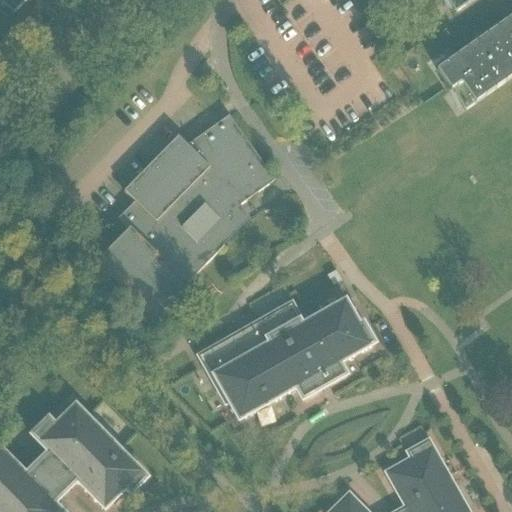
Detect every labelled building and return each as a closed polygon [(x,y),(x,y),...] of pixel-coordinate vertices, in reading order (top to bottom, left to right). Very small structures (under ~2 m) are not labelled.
[(0,0),(0,2),(13,16),(28,0),(0,0)] [(511,0),(445,0),(455,14),(474,0),(511,0),(511,18),(436,72),(464,112),(511,78),(511,0)] [(233,212),(240,207),(275,182),(229,118),(187,148),(178,139),(124,194),(135,204),(118,221),(129,232),(95,267),(156,326),(191,291),(186,286),(224,248),(219,241),(242,225),(233,212)] [(35,232),(44,223),(35,215),(27,223),(35,232)] [(336,273),(327,278),(332,288),(341,283),(336,273)] [(239,336),(198,359),(203,369),(206,368),(226,403),(223,405),(225,407),(227,405),(238,424),(295,392),(302,404),(306,401),(321,392),(320,390),(327,386),(329,389),(345,379),(339,367),(374,348),(362,327),(358,329),(344,304),(303,328),(291,306),(249,330),(247,327),(237,332),(239,336)] [(140,343),(150,353),(158,346),(148,336),(140,343)] [(0,511),(58,511),(53,507),(58,503),(67,494),(76,485),(102,511),(105,511),(125,493),(130,498),(146,482),(110,444),(109,445),(94,429),(75,409),(54,429),(48,422),(31,439),(48,456),(25,478),(0,452),(0,511)] [(362,511),(348,497),(333,511),(465,511),(464,509),(461,511),(450,491),(453,489),(427,444),(407,455),(410,461),(386,476),(405,510),(402,511),(362,511)]
